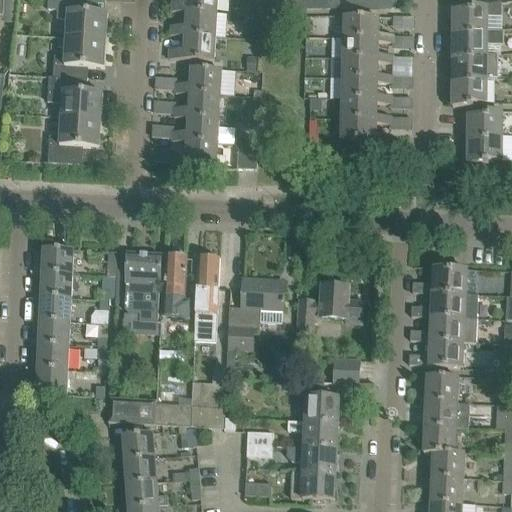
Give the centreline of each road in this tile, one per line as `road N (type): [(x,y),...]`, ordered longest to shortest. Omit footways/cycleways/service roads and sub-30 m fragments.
road 1 (residential): [(386,511),(401,223)]
road 2 (residential): [(401,223),(130,208)]
road 3 (residential): [(8,415),(19,201)]
road 4 (residential): [(130,208),(143,0)]
road 5 (residential): [(424,164),(424,0)]
road 6 (residential): [(83,511),(70,442),(8,415)]
